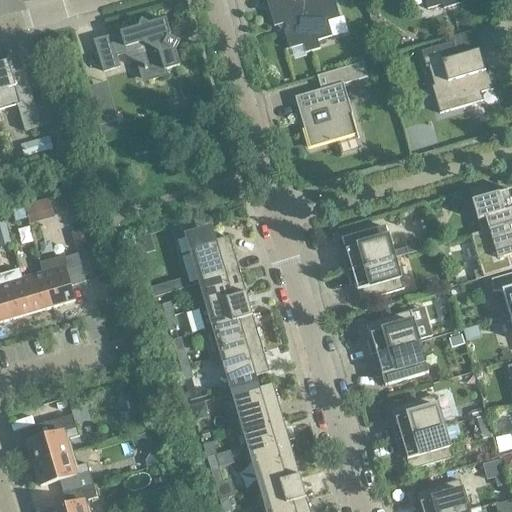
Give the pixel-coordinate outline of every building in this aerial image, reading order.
[(283,31),(289,51),(303,47),(305,55),(320,50),(317,42),(332,38),(328,23),(339,20),(333,0),(311,0),(308,1),(307,0),(265,0),(274,28),(284,25),(286,30),(283,31)] [(423,0),(427,11),(442,7),(443,10),(461,5),(459,0),(423,0)] [(175,53),(172,52),(177,43),(168,39),(170,36),(165,22),(149,27),(142,23),(139,30),(121,35),(121,37),(111,40),(110,38),(94,43),(103,73),(119,69),(116,58),(123,56),(126,50),(140,57),(147,83),(167,77),(166,72),(179,68),(175,53)] [(431,87),(439,115),(483,103),(481,95),(493,91),(487,72),(485,72),(479,52),(458,58),(454,43),(421,52),(426,68),(428,67),(433,87),(431,87)] [(0,111),(17,107),(25,133),(53,125),(47,102),(34,105),(25,74),(27,73),(21,55),(7,60),(8,63),(0,65),(0,111)] [(343,86),(367,79),(363,64),(317,78),(321,92),(295,99),(304,131),(310,150),(357,136),(351,117),(352,116),(343,86)] [(101,127),(99,127),(101,137),(104,136),(119,132),(117,122),(101,127)] [(34,143),(38,155),(53,150),(49,138),(34,143)] [(511,191),(472,203),(481,233),(481,234),(511,225),(511,191)] [(55,217),(66,213),(61,198),(50,201),(53,211),(55,217)] [(28,218),(53,211),(50,201),(25,209),(28,218)] [(511,257),(511,225),(481,234),(481,233),(471,236),(483,279),(511,270),(511,269),(509,258),(511,257)] [(342,260),(346,274),(394,260),(408,256),(406,250),(392,253),(388,240),(385,229),(342,241),(345,253),(346,253),(347,259),(343,260),(343,259),(342,260)] [(209,245),(205,233),(187,238),(201,286),(240,274),(229,239),(209,245)] [(43,274),(53,309),(75,303),(71,288),(86,284),(78,256),(65,259),(64,258),(39,265),(42,274),(43,274)] [(356,292),(360,304),(403,291),(400,279),(399,279),(395,265),(394,260),(346,274),(350,288),(351,288),(351,287),(355,286),(357,292),(356,292)] [(10,322),(11,322),(32,315),(22,280),(19,271),(0,276),(0,286),(0,287),(10,322)] [(43,274),(42,274),(22,280),(32,315),(53,309),(43,274)] [(240,274),(201,286),(208,308),(246,296),(240,274)] [(511,316),(511,275),(491,281),(492,293),(502,293),(509,317),(511,316)] [(150,290),(153,300),(170,295),(167,285),(150,290)] [(0,287),(0,286),(0,324),(10,322),(0,287)] [(253,318),(246,296),(208,308),(198,310),(204,332),(214,329),(253,318)] [(162,306),(166,320),(174,318),(170,304),(162,306)] [(383,321),(391,319),(388,308),(379,310),(383,321)] [(383,321),(366,326),(370,337),(372,343),(368,344),(367,344),(371,358),(418,344),(409,313),(391,319),(383,321)] [(170,334),(178,331),(174,318),(166,320),(170,334)] [(253,318),(214,329),(221,351),(237,346),(241,359),(263,353),(253,318)] [(64,322),(66,340),(82,337),(80,320),(64,322)] [(464,346),(461,337),(449,341),(451,350),(464,346)] [(418,344),(371,358),(375,372),(376,372),(380,370),(382,376),(381,376),(385,388),(428,375),(425,364),(424,364),(418,344)] [(237,346),(221,351),(231,387),(269,375),(263,353),(241,359),(237,346)] [(176,356),(180,369),(189,367),(185,353),(176,356)] [(504,364),(511,361),(511,357),(511,354),(502,356),(504,364)] [(189,367),(180,369),(184,383),(193,380),(189,367)] [(133,383),(122,386),(124,393),(129,396),(137,394),(133,383)] [(245,433),(283,422),(273,387),(234,398),(241,420),(236,421),(240,435),(245,434),(245,433)] [(407,406),(416,403),(413,393),(404,395),(407,406)] [(396,443),(443,429),(438,409),(435,397),(391,410),(395,422),(397,427),(393,429),(393,428),(391,429),(396,443)] [(207,413),(204,405),(192,408),(196,421),(202,420),(207,413)] [(471,413),(472,420),(482,417),(480,410),(471,413)] [(27,444),(34,466),(74,454),(69,440),(79,437),(73,417),(49,424),(52,437),(27,444)] [(268,450),(272,463),(293,456),(283,422),(245,433),(245,434),(251,455),(268,450)] [(406,461),(410,472),(453,460),(450,448),(449,448),(443,429),(396,443),(400,457),(401,457),(401,456),(405,455),(407,461),(406,461)] [(148,435),(131,439),(134,448),(150,443),(148,435)] [(203,446),(211,473),(219,470),(211,444),(203,446)] [(511,466),(511,450),(504,449),(501,465),(511,466)] [(261,489),(300,477),(293,456),(272,463),(268,450),(251,455),(261,489)] [(69,493),(93,486),(87,465),(77,467),(74,454),(34,466),(40,488),(65,481),(69,493)] [(211,473),(215,486),(223,484),(219,470),(211,473)] [(268,511),(267,511),(268,511),(306,501),(300,477),(261,489),(268,511)] [(467,511),(462,494),(463,493),(460,482),(416,495),(420,506),(422,511),(421,511),(467,511)] [(90,511),(87,502),(97,499),(93,486),(69,493),(73,506),(53,511),(90,511)] [(231,511),(228,499),(219,502),(222,511),(231,511)] [(309,511),(306,501),(268,511),(267,511),(268,511),(263,511),(262,511),(309,511)] [(511,511),(511,507),(511,503),(496,507),(497,511),(511,511)]
